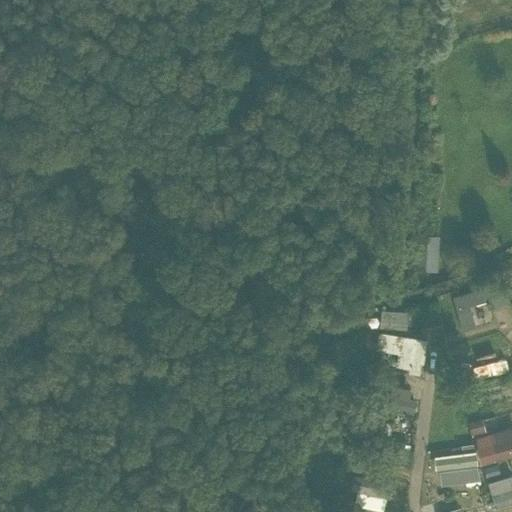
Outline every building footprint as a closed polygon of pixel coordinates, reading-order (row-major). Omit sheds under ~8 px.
[(437,272),(438,255),(414,253),(414,271),(437,272)] [(503,285),(488,290),(495,308),(509,303),(503,285)] [(482,289),(452,297),(462,332),(476,328),(470,306),(486,302),(482,289)] [(436,309),(419,312),(423,329),(440,326),(436,309)] [(380,311),(379,328),(406,330),(406,312),(380,311)] [(457,329),(447,332),(449,340),(459,338),(457,329)] [(377,332),(375,352),(385,354),(386,352),(396,354),(394,366),(411,369),(412,363),(420,364),(423,365),(427,340),(405,336),(377,332)] [(474,379),(506,370),(503,358),(495,360),(492,351),(473,357),(475,366),(470,367),(470,366),(453,371),(458,388),(475,383),(474,379)] [(511,384),(482,393),(488,415),(490,414),(491,416),(511,410),(511,384)] [(372,391),(369,405),(411,415),(415,400),(408,398),(410,390),(390,386),(388,394),(372,391)] [(364,405),(361,420),(375,422),(377,408),(364,405)] [(482,419),(468,423),(471,436),(486,432),(482,419)] [(473,448),(478,465),(511,455),(511,426),(473,438),(475,448),(473,448)] [(357,435),(355,444),(364,445),(365,436),(357,435)] [(410,450),(404,449),(405,444),(373,437),(369,455),(407,463),(410,450)] [(472,444),(461,445),(462,453),(435,456),(437,470),(474,466),(472,444)] [(355,452),(351,471),(360,473),(365,454),(355,452)] [(496,464),(483,468),(486,479),(500,475),(496,464)] [(355,476),(351,490),(387,498),(391,496),(392,487),(390,483),(355,476)] [(511,477),(488,484),(495,509),(511,503),(511,477)] [(332,496),(333,511),(346,511),(344,494),(332,496)]
